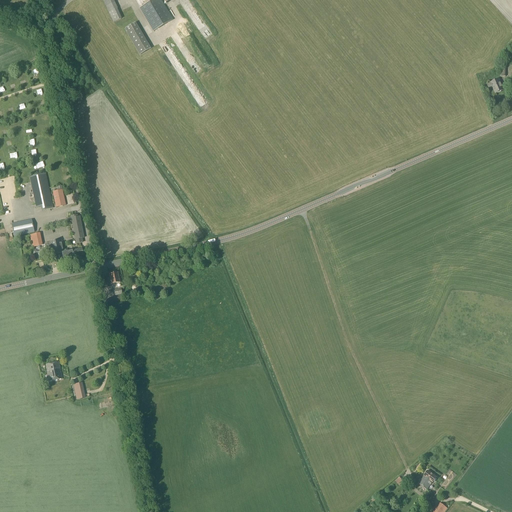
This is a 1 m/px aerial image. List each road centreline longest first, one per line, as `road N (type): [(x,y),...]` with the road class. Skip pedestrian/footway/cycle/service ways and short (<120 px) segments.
road 1 (tertiary): [(95,267),(234,237),(511,119)]
road 2 (unclassified): [(95,267),(49,47),(53,20),(72,0)]
road 3 (track): [(149,511),(95,267)]
